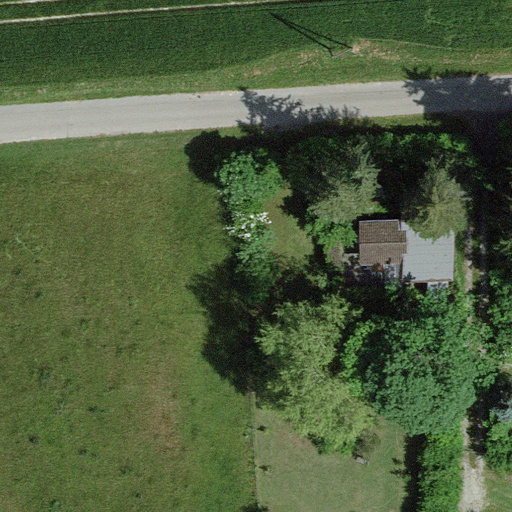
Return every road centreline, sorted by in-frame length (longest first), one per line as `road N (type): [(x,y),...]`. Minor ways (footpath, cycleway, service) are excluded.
road 1 (unclassified): [(511,96),(0,122)]
road 2 (track): [(487,97),(469,511)]
